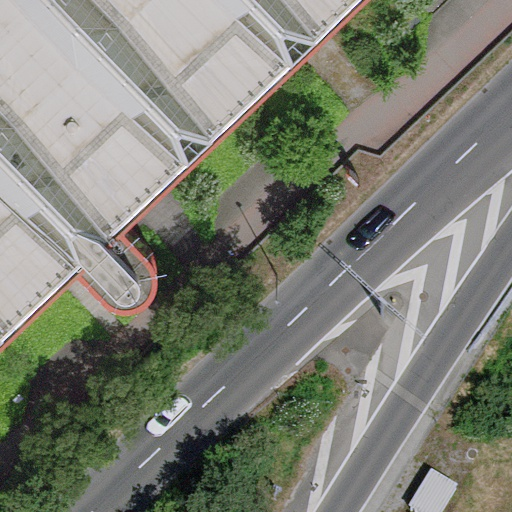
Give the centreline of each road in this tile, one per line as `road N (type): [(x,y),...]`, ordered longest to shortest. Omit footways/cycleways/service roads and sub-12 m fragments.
road 1 (primary): [(511,85),(287,326)]
road 2 (motorway): [(511,243),(337,511)]
road 3 (motorway): [(511,151),(287,326)]
road 4 (primary): [(287,326),(92,511)]
